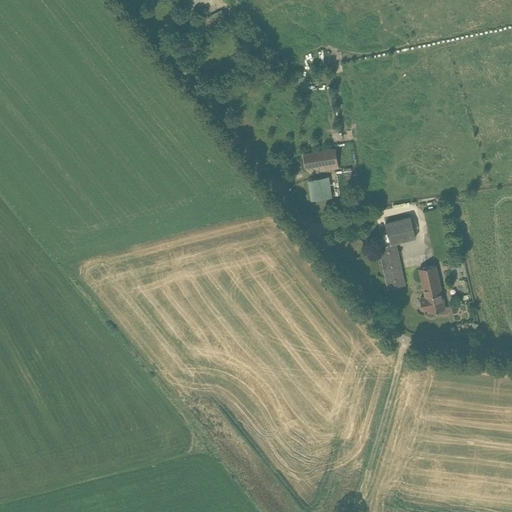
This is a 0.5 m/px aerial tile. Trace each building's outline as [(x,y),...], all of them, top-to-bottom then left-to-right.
[(206,12),(207,20),(224,20),(224,12),(206,12)] [(337,161),(335,148),(304,153),(306,166),(322,163),(323,169),(336,167),(335,161),(337,161)] [(309,179),(312,200),(332,196),(329,177),(309,179)] [(390,243),(389,243),(379,245),(389,288),(406,284),(396,242),(417,238),(412,215),(385,221),(390,243)] [(419,268),(425,295),(420,296),(423,309),(428,308),(429,311),(445,307),(436,264),(419,268)]
